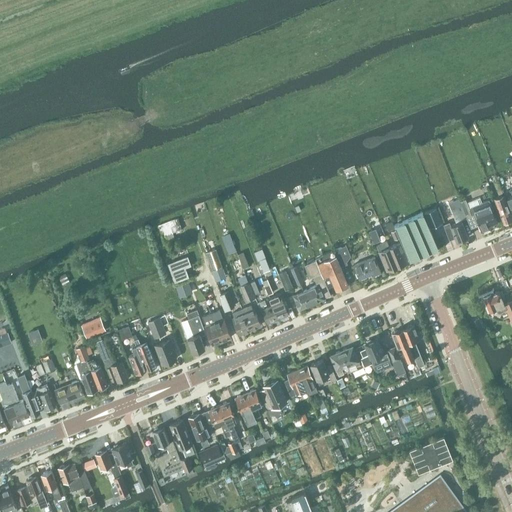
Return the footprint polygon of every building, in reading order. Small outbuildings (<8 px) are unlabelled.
[(497,207),(504,222),(511,219),(511,217),(506,202),(506,201),(504,195),(499,197),(494,199),(497,207)] [(459,199),(448,203),(451,209),(456,223),(450,225),(456,241),(468,237),(461,219),(466,217),(461,205),(460,201),(459,199)] [(465,199),(460,201),(461,205),(466,217),(474,214),(481,231),(490,228),(489,225),(497,222),(488,200),(475,206),(475,207),(470,209),(465,199)] [(437,208),(425,212),(431,227),(442,223),(437,208)] [(438,248),(423,212),(395,224),(397,229),(400,237),(409,260),(438,248)] [(375,228),(369,231),(374,242),(380,240),(375,228)] [(229,234),(222,236),(229,253),(236,250),(229,234)] [(387,240),(376,244),(379,250),(386,269),(397,265),(389,246),(387,240)] [(399,242),(389,246),(397,265),(407,261),(399,242)] [(335,253),(341,267),(347,264),(340,247),(334,250),(335,253)] [(205,252),(213,272),(223,268),(216,248),(205,252)] [(259,261),(264,273),(270,270),(262,249),(254,252),(258,261),(259,261)] [(244,252),(238,254),(244,268),(249,266),(244,252)] [(335,253),(317,261),(328,287),(334,285),(336,290),(348,285),(341,267),(335,253)] [(353,264),(359,278),(371,273),(372,275),(380,272),(375,257),(374,256),(353,264)] [(174,283),(189,278),(186,269),(189,267),(188,263),(190,262),(188,257),(167,265),(174,283)] [(316,262),(305,267),(310,278),(314,276),(317,284),(309,288),(315,302),(317,301),(324,298),(325,297),(330,295),(316,262)] [(296,266),(291,269),(294,277),(300,274),(296,266)] [(292,287),(286,271),(279,274),(286,290),(292,287)] [(66,273),(59,277),(64,286),(71,283),(66,273)] [(300,274),(294,277),(298,285),(303,282),(300,274)] [(254,295),(255,294),(259,293),(255,281),(250,283),(249,283),(254,295)] [(187,282),(174,286),(178,296),(191,291),(187,282)] [(255,296),(255,294),(254,295),(249,283),(250,283),(249,282),(240,285),(247,300),(255,296)] [(303,291),(293,295),(299,309),(315,302),(309,288),(306,289),(303,291)] [(234,305),(228,290),(219,294),(220,297),(225,309),(234,305)] [(511,299),(503,304),(501,298),(503,297),(501,291),(498,292),(498,291),(491,294),(490,292),(482,296),(488,311),(496,307),(497,311),(505,308),(511,323),(511,322),(511,299)] [(273,305),(278,318),(288,314),(280,294),(270,298),(273,305)] [(278,318),(273,305),(266,309),(265,306),(267,305),(265,301),(258,304),(261,311),(263,310),(269,322),(278,318)] [(243,309),(252,330),(262,325),(255,309),(253,309),(252,305),(243,309)] [(197,309),(187,314),(189,318),(188,319),(194,335),(188,338),(194,352),(206,347),(201,336),(207,334),(197,309)] [(211,312),(223,342),(224,342),(223,340),(232,337),(225,318),(224,318),(220,309),(211,312)] [(252,330),(243,309),(234,313),(235,317),(234,317),(241,334),(252,330)] [(222,341),(223,342),(211,312),(203,316),(206,325),(213,344),(222,341)] [(160,317),(149,321),(155,338),(166,333),(160,317)] [(87,337),(105,329),(101,320),(90,324),(89,321),(82,324),(87,337)] [(403,329),(414,357),(415,357),(419,366),(424,364),(416,341),(420,339),(414,324),(403,329)] [(117,330),(116,330),(117,333),(120,340),(132,335),(129,327),(128,325),(124,327),(117,330)] [(41,327),(31,329),(33,342),(44,340),(41,327)] [(414,357),(403,329),(392,333),(398,348),(402,346),(408,360),(414,357)] [(0,345),(10,341),(7,332),(0,334),(0,345)] [(137,335),(134,337),(137,345),(147,370),(156,367),(150,348),(147,341),(141,344),(137,335)] [(376,338),(364,343),(367,348),(369,355),(373,363),(373,365),(389,359),(391,364),(401,360),(395,346),(387,349),(388,350),(385,351),(386,353),(384,353),(382,349),(380,349),(376,338)] [(102,339),(97,341),(112,382),(117,380),(117,381),(128,377),(122,360),(112,364),(102,339)] [(155,345),(163,364),(177,359),(169,339),(155,345)] [(82,361),(77,362),(81,373),(88,393),(98,389),(88,363),(89,363),(88,361),(87,358),(86,359),(84,359),(82,354),(84,354),(88,352),(85,345),(77,348),(82,361)] [(136,354),(130,356),(137,374),(147,370),(137,345),(133,347),(136,354)] [(353,346),(341,351),(347,364),(350,371),(357,368),(356,366),(360,364),(353,346)] [(367,348),(360,351),(363,357),(369,355),(367,348)] [(341,351),(330,355),(338,375),(343,373),(341,367),(347,365),(347,364),(341,351)] [(363,357),(361,358),(364,367),(373,363),(369,355),(363,357)] [(51,358),(42,362),(46,373),(55,369),(51,358)] [(319,384),(324,382),(323,377),(329,375),(331,380),(337,378),(330,363),(325,366),(322,358),(310,363),(319,384)] [(92,359),(88,361),(89,363),(88,363),(98,389),(108,385),(104,376),(106,374),(104,370),(103,370),(101,365),(95,368),(92,359)] [(41,363),(36,365),(40,375),(45,373),(42,363),(41,363)] [(297,368),(297,369),(305,389),(307,395),(317,390),(313,379),(307,364),(297,368)] [(289,377),(284,380),(290,395),(303,389),(305,389),(297,369),(294,370),(287,373),(289,377)] [(345,385),(342,377),(337,379),(341,387),(345,385)] [(265,387),(260,390),(269,409),(266,410),(270,417),(281,412),(278,404),(286,401),(276,378),(263,384),(265,387)] [(27,379),(19,382),(23,392),(31,415),(40,411),(31,389),(27,379)] [(56,389),(61,403),(85,394),(79,379),(56,389)] [(7,384),(20,419),(30,416),(24,400),(20,401),(12,382),(7,384)] [(20,419),(7,384),(6,383),(0,385),(5,399),(3,401),(5,407),(11,423),(20,419)] [(37,387),(46,409),(56,405),(48,383),(43,385),(37,387)] [(256,417),(260,415),(260,414),(256,405),(261,403),(255,389),(245,393),(256,417)] [(256,417),(245,393),(235,397),(246,421),(256,417)] [(228,401),(218,405),(228,428),(231,435),(234,441),(233,441),(234,443),(235,442),(240,441),(234,426),(232,422),(237,420),(234,415),(228,401)] [(208,410),(204,412),(209,425),(212,424),(214,423),(215,425),(220,423),(221,425),(223,430),(224,431),(222,432),(224,438),(231,435),(228,428),(218,405),(209,409),(208,410)] [(198,413),(189,416),(195,432),(197,439),(210,434),(207,426),(209,425),(204,412),(198,414),(198,413)] [(305,413),(299,415),(302,423),(308,420),(305,413)] [(183,419),(170,424),(179,448),(183,447),(184,449),(191,446),(190,444),(192,443),(183,419)] [(168,449),(174,446),(172,440),(170,441),(164,426),(153,431),(159,446),(166,443),(168,449)] [(252,433),(247,435),(250,442),(255,440),(252,433)] [(444,437),(409,450),(411,453),(418,473),(430,468),(440,465),(451,460),(452,460),(453,460),(444,437)] [(133,463),(131,458),(132,457),(125,441),(112,447),(118,462),(124,460),(127,466),(131,464),(132,468),(137,466),(135,462),(133,463)] [(222,448),(221,449),(225,456),(226,458),(229,456),(230,459),(241,455),(238,450),(237,450),(234,444),(235,443),(235,442),(234,443),(233,441),(228,444),(229,446),(222,448)] [(156,454),(152,444),(146,446),(150,456),(156,454)] [(203,463),(222,455),(218,444),(199,452),(203,463)] [(169,451),(156,457),(159,464),(161,463),(162,467),(160,468),(161,468),(167,465),(170,472),(183,467),(174,446),(168,449),(169,451)] [(101,468),(110,465),(115,477),(114,478),(120,495),(128,492),(122,475),(113,453),(108,455),(106,449),(95,453),(101,468)] [(188,456),(181,459),(185,470),(192,467),(188,456)] [(94,459),(83,463),(85,468),(96,464),(94,459)] [(84,485),(85,488),(91,486),(85,471),(80,473),(75,462),(69,464),(69,463),(58,467),(63,482),(68,480),(71,490),(84,485)] [(141,469),(134,472),(140,487),(147,485),(141,469)] [(61,496),(51,470),(41,474),(47,487),(50,486),(55,499),(61,496)] [(47,505),(41,489),(36,475),(26,479),(31,493),(34,492),(40,507),(47,505)] [(390,511),(463,511),(461,506),(463,506),(450,488),(447,490),(438,478),(390,511)] [(0,489),(0,501),(4,511),(11,508),(12,511),(13,511),(17,511),(7,484),(0,487),(1,489),(0,489)] [(16,489),(21,503),(31,500),(26,486),(16,489)] [(94,492),(86,495),(91,506),(98,503),(94,492)] [(306,493),(287,500),(291,511),(310,504),(306,493)] [(63,511),(70,511),(65,499),(59,502),(63,511)]
